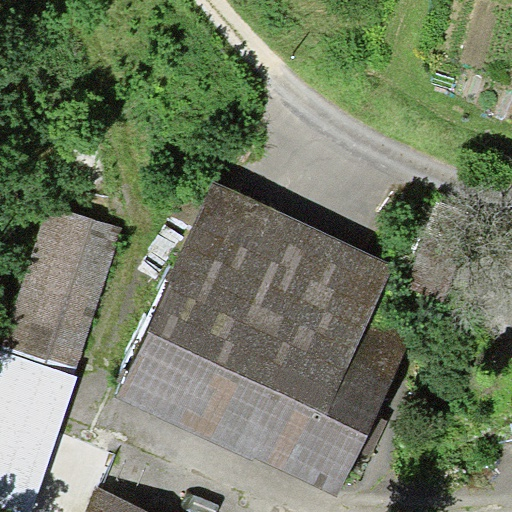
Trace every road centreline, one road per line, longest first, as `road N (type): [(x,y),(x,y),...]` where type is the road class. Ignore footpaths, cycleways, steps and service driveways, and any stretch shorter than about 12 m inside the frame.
road 1 (track): [(54,0),(102,98),(133,205),(93,388),(117,428),(168,466),(283,511)]
road 2 (track): [(511,198),(437,179),(336,135),(260,74),(203,0)]
